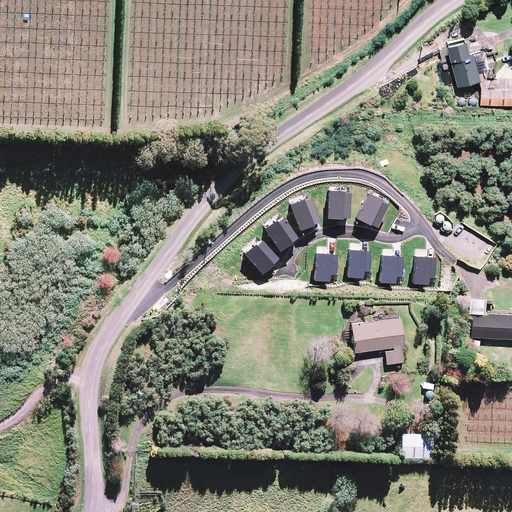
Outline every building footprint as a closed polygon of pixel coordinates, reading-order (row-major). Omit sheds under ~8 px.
[(479,79),(479,91),(481,91),(480,103),(511,105),(511,79),(493,79),(494,51),(485,53),(485,52),(473,55),(472,50),(468,51),(465,38),(446,43),(450,60),(437,63),(443,88),(479,79)] [(511,338),(511,314),(483,313),(484,299),(469,298),(468,313),(472,313),(470,336),(511,338)] [(404,361),(399,317),(350,323),(353,351),(384,347),(386,363),(404,361)] [(434,397),(435,395),(434,393),(434,392),(432,390),(431,389),(429,389),(427,389),(425,390),(424,391),(423,393),(423,395),(423,397),(424,398),(425,400),(427,401),(429,401),(430,401),(432,400),(433,399),(434,397)] [(431,432),(399,431),(399,455),(431,456),(431,432)]
